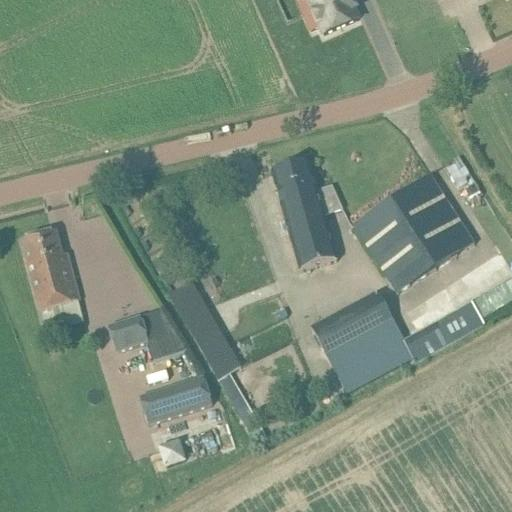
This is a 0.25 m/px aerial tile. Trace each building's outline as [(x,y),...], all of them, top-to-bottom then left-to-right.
[(312,12),(303,16),(311,34),(320,30),(324,38),(358,23),(353,12),(356,11),(350,0),(310,0),(307,1),(312,12)] [(309,166),(272,176),(278,195),(301,276),(337,265),(324,219),(343,213),(334,194),(327,193),(317,196),(314,185),(309,166)] [(430,179),(353,230),(397,297),(474,246),(430,179)] [(39,239),(23,243),(28,262),(41,313),(53,310),(79,303),(72,276),(67,257),(62,258),(56,234),(39,239)] [(192,285),(169,299),(219,384),(242,371),(192,285)] [(510,305),(500,289),(472,305),(482,321),(510,305)] [(377,296),(312,332),(327,359),(349,398),(413,363),(415,368),(485,328),(482,321),(472,305),(404,345),(392,323),(377,296)] [(141,319),(107,330),(115,358),(150,348),(155,365),(186,355),(160,314),(141,319)] [(68,382),(75,404),(103,395),(96,372),(68,382)] [(204,381),(140,401),(148,428),(212,408),(204,381)] [(89,447),(117,435),(109,414),(80,425),(89,447)] [(178,444),(159,450),(165,469),(184,464),(178,444)] [(73,478),(59,485),(73,511),(87,504),(73,478)]
